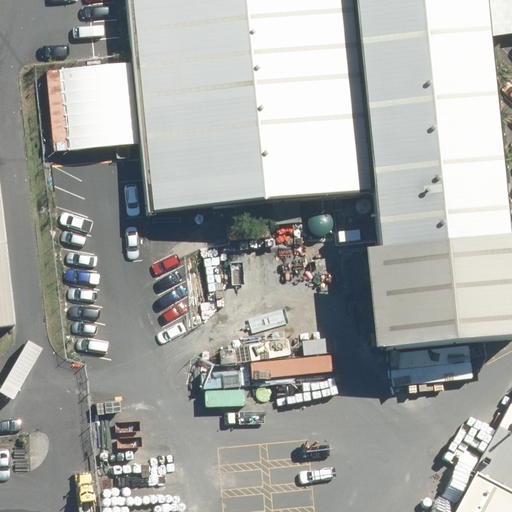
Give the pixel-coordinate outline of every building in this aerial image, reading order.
[(351,0),(130,0),(153,222),(372,200),(351,0)] [(351,0),(372,200),(377,251),(511,237),(511,229),(487,0),(351,0)] [(511,0),(492,0),(498,40),(511,37),(511,0)] [(0,235),(0,338),(11,338),(0,235)] [(511,237),(377,251),(387,354),(511,341),(511,237)] [(511,404),(476,471),(511,490),(511,404)] [(511,511),(511,490),(476,471),(453,511),(511,511)]
